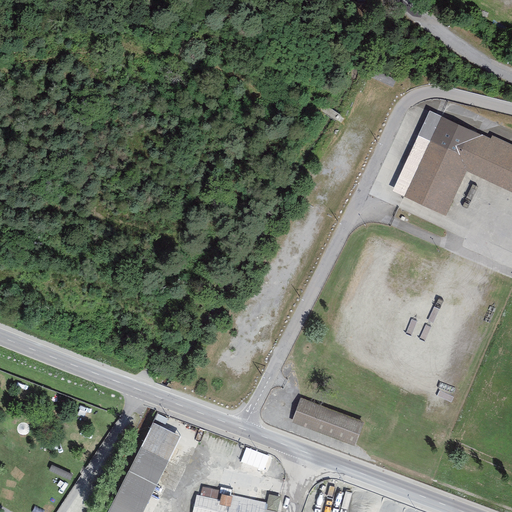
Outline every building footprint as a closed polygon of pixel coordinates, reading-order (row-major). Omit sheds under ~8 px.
[(511,192),(511,151),(441,119),(404,198),(446,217),(467,172),(511,192)] [(380,256),(374,283),(385,286),(391,259),(380,256)] [(362,303),(380,311),(389,290),(371,282),(362,303)] [(361,318),(371,322),(376,310),(366,305),(361,318)] [(359,434),(296,412),(289,432),(352,454),(359,434)] [(144,511),(179,438),(154,424),(110,511),(144,511)] [(74,473),(50,463),(47,470),(71,480),(74,473)] [(220,501),(199,497),(195,511),(277,511),(278,511),(265,508),(266,502),(221,493),(220,501)]
